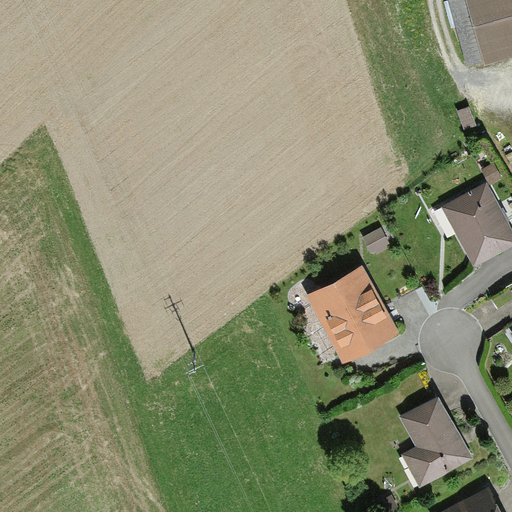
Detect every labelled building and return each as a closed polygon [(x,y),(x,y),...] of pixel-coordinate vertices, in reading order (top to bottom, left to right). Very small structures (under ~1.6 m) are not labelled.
[(511,55),(511,0),(449,0),(469,68),(511,55)] [(494,163),(482,169),(490,184),(502,178),(494,163)] [(474,267),(511,247),(511,227),(503,211),(487,181),(441,205),(474,267)] [(381,228),(362,239),(371,254),(390,244),(381,228)] [(401,335),(363,265),(305,296),(343,366),(401,335)] [(458,435),(437,398),(400,419),(415,445),(401,453),(420,486),(471,457),(458,435)] [(502,511),(489,486),(438,511),(502,511)]
